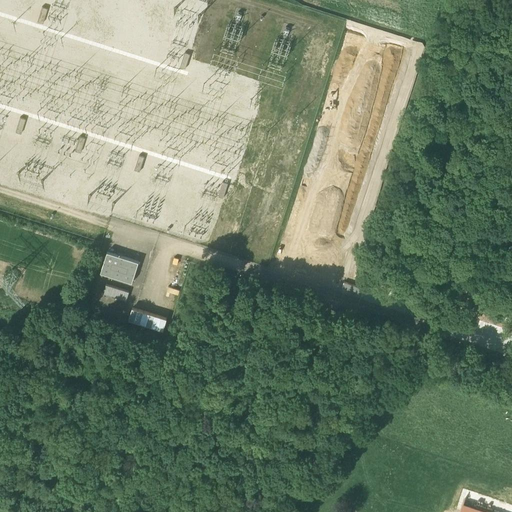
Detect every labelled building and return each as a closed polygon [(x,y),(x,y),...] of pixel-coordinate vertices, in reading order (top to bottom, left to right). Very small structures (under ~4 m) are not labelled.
[(42,7),(37,21),(43,23),(47,8),(42,7)] [(190,54),(185,52),(180,67),(185,68),(190,54)] [(15,132),(20,133),(25,119),(20,117),(15,132)] [(75,151),(80,152),(85,138),(79,136),(75,151)] [(135,170),(140,171),(144,157),(139,155),(135,170)] [(222,182),(218,196),(223,198),(228,183),(222,182)] [(132,282),(139,261),(107,251),(101,272),(132,282)] [(129,292),(106,284),(103,293),(126,301),(129,292)] [(499,316),(508,323),(511,318),(511,311),(506,307),(499,316)] [(167,318),(132,308),(129,319),(163,330),(167,318)] [(493,511),(466,503),(463,511),(493,511)]
